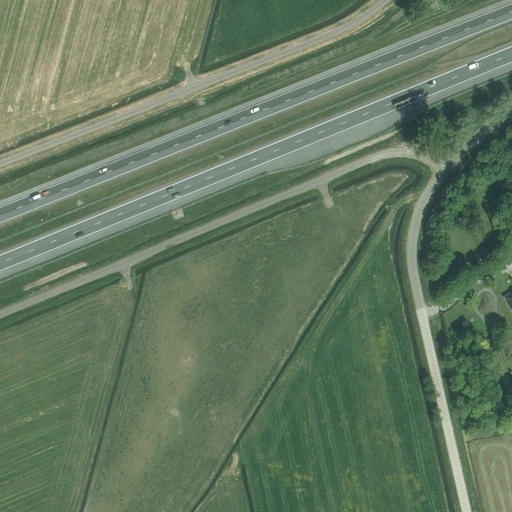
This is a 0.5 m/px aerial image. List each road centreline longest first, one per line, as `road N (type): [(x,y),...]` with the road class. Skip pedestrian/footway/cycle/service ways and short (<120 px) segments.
road 1 (motorway): [(0,263),(511,54)]
road 2 (motorway): [(511,11),(0,215)]
road 3 (unclassified): [(0,313),(354,163),(388,157),(422,167)]
road 4 (unclassified): [(0,162),(335,32),(384,0)]
road 5 (tertiary): [(467,511),(411,257),(422,167)]
